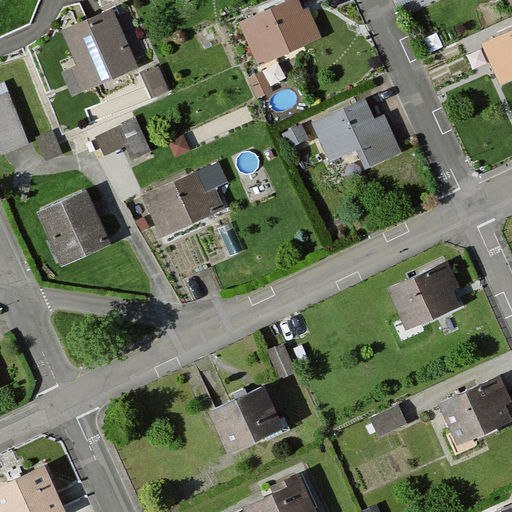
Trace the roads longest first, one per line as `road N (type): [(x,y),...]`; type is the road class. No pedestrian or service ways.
road 1 (residential): [(232,324),(470,208)]
road 2 (residential): [(470,208),(374,0)]
road 3 (residential): [(232,324),(17,300)]
road 4 (residential): [(66,405),(232,324)]
